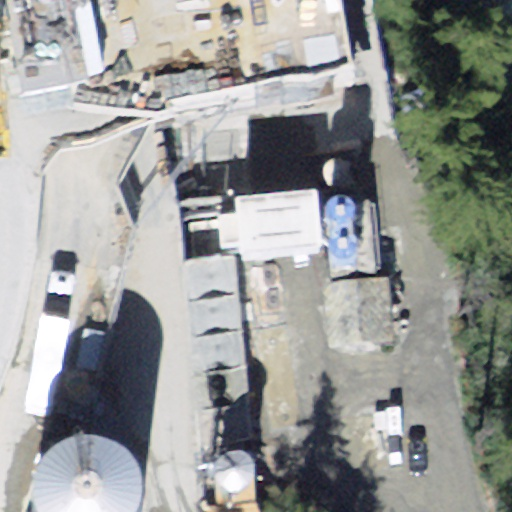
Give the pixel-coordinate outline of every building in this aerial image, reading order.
[(73,0),(61,0),(18,7),(24,43),(20,44),(26,86),(85,77),(73,0)] [(367,192),(329,195),(334,269),(372,267),(367,192)] [(315,195),(237,202),(242,249),(320,242),(315,195)] [(384,281),(332,285),(336,339),(388,335),(384,281)] [(51,426),(55,511),(138,511),(134,422),(51,426)]
